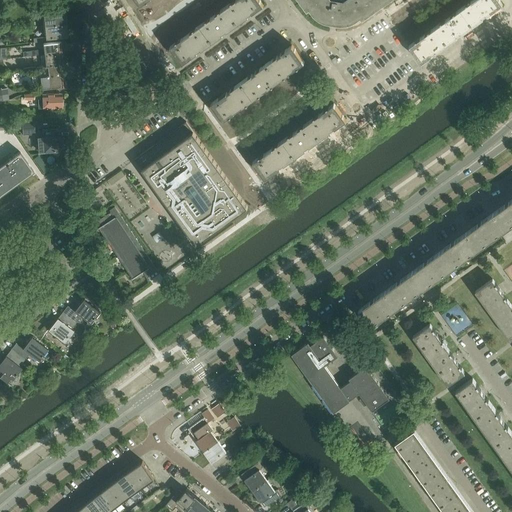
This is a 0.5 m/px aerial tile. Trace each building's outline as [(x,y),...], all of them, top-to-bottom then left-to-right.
[(235,0),(226,7),(237,23),(263,5),(259,0),(235,0)] [(343,0),(302,0),(308,7),(310,6),(313,10),(315,12),(316,13),(318,15),(320,16),(323,18),(325,19),(327,20),(329,20),(338,22),(341,22),(344,22),(346,22),(348,21),(350,20),(353,19),(355,18),(357,17),(361,14),(363,16),(385,0),(344,0),(343,0)] [(473,0),(459,10),(470,26),(502,3),(499,0),(473,0)] [(201,25),(212,41),(237,23),(226,7),(201,25)] [(436,27),(447,43),(470,26),(459,10),(436,27)] [(42,18),(43,26),(65,24),(64,12),(44,14),(44,18),(42,18)] [(65,24),(43,26),(44,34),(46,34),(46,38),(66,36),(65,24)] [(212,41),(201,25),(171,46),(183,62),(212,41)] [(447,43),(436,27),(410,45),(422,61),(447,43)] [(30,56),(44,55),(62,53),(62,48),(63,45),(61,43),(61,42),(42,44),(29,45),(30,56)] [(267,64),(278,80),(304,61),(292,45),(267,64)] [(62,54),(62,53),(44,55),(45,65),(63,63),(63,59),(64,56),(62,54)] [(37,72),(37,77),(65,74),(64,70),(65,67),(63,65),(63,63),(45,65),(38,66),(37,72)] [(242,82),(253,98),(278,80),(267,64),(242,82)] [(65,74),(37,77),(38,83),(39,89),(47,88),(66,86),(65,81),(66,78),(65,76),(65,74)] [(253,98),(242,82),(212,103),(224,119),(253,98)] [(38,100),(38,108),(61,107),(61,106),(63,104),(62,101),(61,100),(61,93),(40,94),(40,99),(38,100)] [(309,122),(320,138),(346,119),(334,104),(309,122)] [(248,208),(187,122),(135,159),(197,245),(248,208)] [(309,122),(284,140),(295,156),(320,138),(309,122)] [(30,123),(22,123),(23,135),(31,134),(30,123)] [(47,151),(49,152),(51,151),(62,150),(61,136),(38,138),(39,151),(47,151)] [(295,156),(284,140),(254,161),(265,177),(295,156)] [(0,194),(33,171),(19,151),(0,165),(0,194)] [(499,208),(493,213),(494,214),(499,221),(504,228),(505,229),(511,225),(511,224),(511,199),(500,208),(499,208)] [(143,272),(148,279),(158,272),(115,207),(110,210),(112,212),(99,220),(102,225),(100,227),(134,278),(143,272)] [(487,217),(466,232),(478,249),(480,248),(499,234),(505,230),(505,229),(504,228),(499,221),(494,214),(493,213),(487,217)] [(478,249),(466,232),(439,251),(451,268),(478,249)] [(418,266),(412,271),(413,271),(413,272),(418,279),(419,280),(424,286),(424,287),(425,287),(431,283),(451,268),(439,251),(419,266),(418,266)] [(406,275),(385,290),(398,307),(418,292),(419,292),(424,288),(425,287),(424,287),(424,286),(419,280),(418,279),(413,272),(413,271),(412,271),(407,275),(406,275)] [(475,291),(493,316),(510,303),(492,279),(475,291)] [(371,326),(398,307),(385,290),(359,309),(361,314),(371,326)] [(63,312),(75,321),(79,315),(88,322),(87,324),(88,322),(90,324),(94,320),(94,321),(96,319),(95,318),(99,313),(100,312),(84,300),(85,299),(84,299),(75,311),(68,305),(63,312)] [(511,305),(510,303),(493,316),(510,340),(511,338),(511,305)] [(75,321),(63,312),(58,318),(57,318),(48,329),(48,330),(61,340),(60,342),(61,342),(64,345),(69,339),(70,337),(69,336),(73,331),(74,332),(74,331),(70,327),(75,321)] [(413,336),(430,360),(448,348),(430,324),(413,336)] [(311,346),(309,342),(308,342),(292,354),(293,354),(303,368),(302,368),(313,383),(314,383),(324,396),(323,397),(324,397),(334,411),(333,411),(334,412),(350,400),(350,399),(341,387),(324,364),(330,360),(332,362),(333,361),(332,359),(338,356),(339,356),(323,335),(316,340),(317,342),(311,346)] [(11,349),(23,358),(27,352),(36,359),(35,360),(40,355),(43,357),(44,356),(43,355),(47,349),(48,350),(48,349),(42,344),(41,344),(32,338),(33,337),(32,336),(26,344),(23,348),(16,343),(11,349)] [(448,348),(430,360),(448,384),(465,372),(448,348)] [(23,358),(11,349),(6,356),(6,355),(0,362),(0,369),(3,372),(0,376),(0,377),(7,383),(10,379),(14,374),(17,376),(18,374),(17,373),(22,368),(23,368),(18,364),(23,358)] [(351,380),(343,386),(341,387),(350,399),(360,392),(372,410),(390,398),(366,365),(349,378),(351,380)] [(455,390),(475,418),(493,405),(473,378),(455,390)] [(212,409),(217,416),(224,411),(219,404),(212,409)] [(475,418),(495,445),(511,432),(493,405),(475,418)] [(202,414),(204,417),(191,427),(199,438),(197,440),(204,451),(218,441),(211,431),(213,429),(209,422),(214,418),(208,409),(202,414)] [(395,443),(445,511),(471,511),(416,435),(412,431),(395,443)] [(511,432),(495,445),(511,468),(511,432)] [(218,441),(204,451),(212,462),(215,460),(219,466),(233,456),(228,450),(226,452),(218,441)] [(147,484),(154,479),(155,478),(143,461),(134,467),(147,484)] [(245,480),(253,490),(267,480),(260,470),(262,468),(258,462),(245,472),(248,477),(245,480)] [(147,484),(134,467),(126,472),(138,490),(147,484)] [(126,472),(126,473),(118,478),(130,496),(138,490),(126,472)] [(118,478),(117,479),(110,484),(122,502),(130,496),(118,478)] [(267,480),(253,490),(261,501),(264,499),(268,505),(282,495),(277,489),(275,491),(267,480)] [(110,484),(109,485),(102,491),(115,507),(122,502),(110,484)] [(176,507),(182,511),(196,497),(186,489),(183,493),(179,490),(166,505),(173,511),(176,507)] [(105,511),(108,511),(115,507),(102,491),(94,497),(105,511)] [(105,511),(94,497),(93,497),(86,503),(92,511),(105,511)] [(197,511),(204,504),(196,497),(182,511),(197,511)] [(295,498),(288,502),(292,507),(298,504),(295,498)] [(310,511),(309,509),(311,507),(307,502),(293,511),(310,511)] [(92,511),(86,503),(85,503),(78,510),(79,511),(92,511)]
